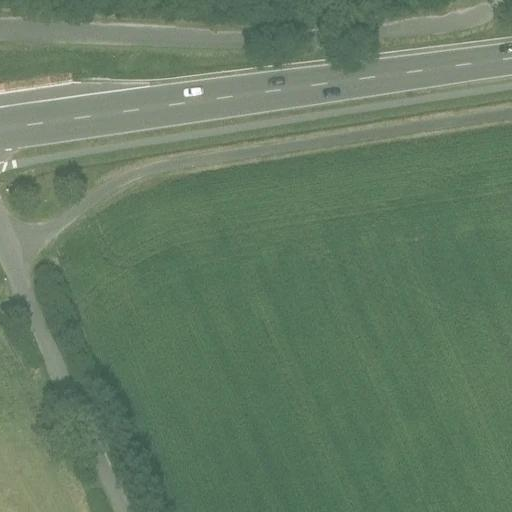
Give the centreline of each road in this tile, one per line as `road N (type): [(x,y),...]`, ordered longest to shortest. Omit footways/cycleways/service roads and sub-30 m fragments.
road 1 (primary): [(511,62),(0,130)]
road 2 (unclassified): [(0,241),(122,511)]
